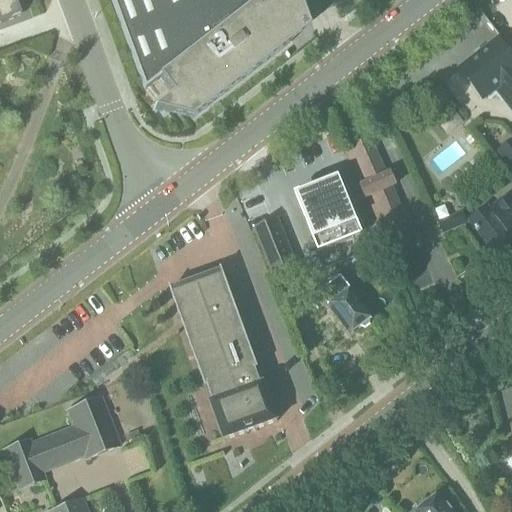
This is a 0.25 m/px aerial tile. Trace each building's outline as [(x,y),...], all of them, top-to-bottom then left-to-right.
[(0,0),(0,27),(19,20),(11,0),(0,0)] [(110,0),(144,92),(159,80),(172,96),(158,107),(152,111),(164,114),(191,121),(291,43),(308,30),(306,24),(297,0),(110,0)] [(511,58),(498,40),(460,70),(484,102),(501,89),(511,102),(511,58)] [(427,96),(433,111),(447,105),(441,90),(427,96)] [(371,140),(370,141),(355,107),(333,116),(348,150),(344,152),(385,247),(413,234),(371,140)] [(468,221),(498,260),(511,248),(511,141),(499,152),(511,169),(511,192),(489,210),(487,207),(468,221)] [(300,209),(319,255),(364,237),(339,178),(317,187),(318,190),(298,198),(302,209),(300,209)] [(460,212),(436,223),(441,236),(465,225),(460,212)] [(277,221),(255,230),(274,276),(296,267),(277,221)] [(259,370),(224,274),(222,275),(223,276),(173,294),(172,293),(171,294),(206,390),(208,389),(214,403),(211,404),(225,442),(277,422),(264,385),(262,386),(256,371),(259,370)] [(343,279),(320,296),(330,309),(330,308),(351,335),(361,327),(364,328),(370,324),(369,321),(373,318),(343,279)] [(511,392),(503,395),(511,430),(511,392)] [(30,488),(44,482),(39,469),(81,452),(85,462),(119,448),(101,400),(66,413),(72,429),(30,446),(29,442),(3,452),(10,470),(11,469),(10,468),(22,463),(31,486),(29,487),(30,488)] [(453,511),(452,511),(450,511),(448,511),(435,494),(434,495),(436,497),(417,511),(453,511)] [(56,511),(86,511),(82,502),(56,511)]
